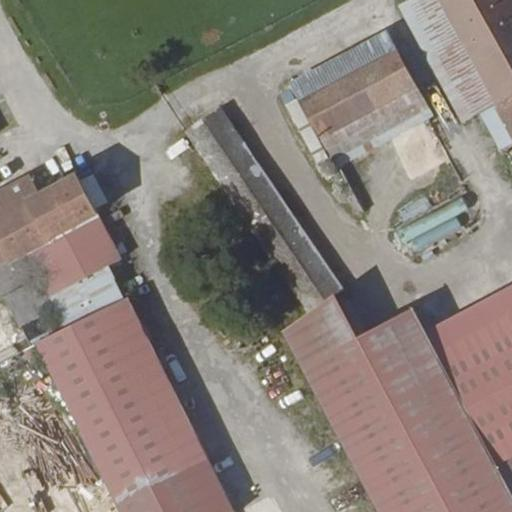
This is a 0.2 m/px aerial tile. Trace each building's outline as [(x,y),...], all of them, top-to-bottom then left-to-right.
[(505,103),(449,0),(421,0),(409,7),(472,120),(505,103)] [(511,0),(449,0),(505,103),(511,115),(511,0)] [(436,118),(390,33),(292,86),(339,171),(436,118)] [(349,288),(230,106),(199,123),(320,307),(342,292),(349,288)] [(34,258),(38,265),(110,220),(114,218),(111,213),(120,209),(102,181),(93,186),(86,177),(51,198),(39,179),(0,202),(0,228),(23,265),(34,258)] [(416,251),(458,227),(452,217),(467,208),(461,197),(404,230),(416,251)] [(48,281),(68,313),(83,341),(94,334),(146,306),(128,274),(139,266),(110,220),(38,265),(48,281)] [(0,279),(0,286),(7,298),(11,305),(48,281),(38,265),(34,258),(23,265),(0,279)] [(321,368),(370,336),(342,292),(320,307),(293,325),(321,368)] [(511,511),(511,436),(453,344),(426,300),(370,336),(321,368),(370,445),(387,469),(413,511),(511,511)] [(145,501),(230,450),(182,363),(149,304),(146,306),(94,334),(83,341),(62,352),(145,501)] [(511,312),(453,344),(511,436),(511,312)] [(264,511),(230,450),(145,501),(151,511),(264,511)] [(0,498),(4,509),(31,500),(23,478),(10,483),(12,489),(0,493),(0,498)]
